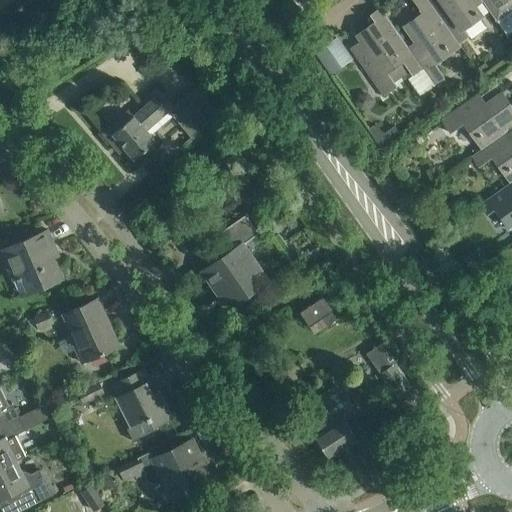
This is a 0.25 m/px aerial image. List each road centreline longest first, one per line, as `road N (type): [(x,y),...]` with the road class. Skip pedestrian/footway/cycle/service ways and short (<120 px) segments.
road 1 (residential): [(320,511),(134,245),(0,98)]
road 2 (residential): [(0,138),(113,263),(279,511)]
road 3 (secondary): [(301,120),(478,382),(492,417)]
road 4 (secondary): [(511,381),(410,241),(301,120)]
road 5 (secondary): [(301,120),(217,0)]
road 6 (tertiary): [(480,448),(468,466),(377,511)]
